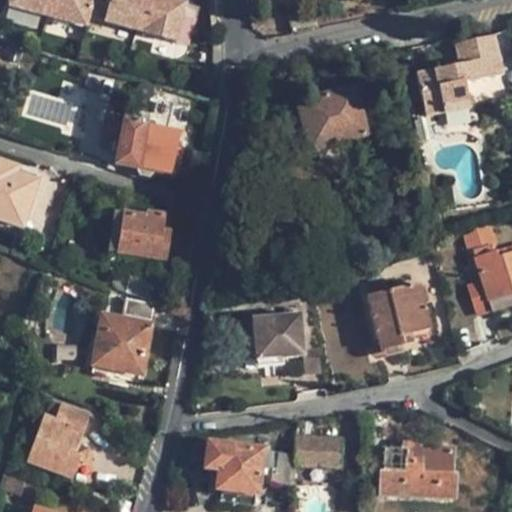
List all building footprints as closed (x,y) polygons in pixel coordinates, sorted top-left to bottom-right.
[(8,0),(7,6),(39,15),(42,0),(8,0)] [(42,0),(39,15),(52,19),(57,0),(42,0)] [(142,4),(149,6),(157,8),(158,2),(158,0),(57,0),(52,19),(86,28),(88,22),(133,34),(142,4)] [(184,8),(169,4),(158,2),(157,8),(149,6),(142,36),(141,38),(173,47),(184,8)] [(133,34),(142,36),(149,6),(142,4),(133,34)] [(288,13),(292,34),(318,28),(313,8),(288,13)] [(503,76),(493,35),(453,44),(458,65),(414,73),(424,118),(469,109),(464,84),(503,76)] [(388,56),(388,54),(386,44),(365,48),(368,60),(388,56)] [(134,79),(108,73),(104,91),(130,98),(134,79)] [(368,136),(354,85),(294,101),(308,152),(368,136)] [(126,114),(105,110),(100,135),(120,139),(117,164),(134,167),(136,176),(147,177),(152,171),(170,173),(178,131),(157,127),(158,120),(148,119),(147,124),(125,120),(126,114)] [(15,168),(0,163),(0,170),(12,175),(15,168)] [(0,170),(0,219),(19,226),(34,182),(12,175),(0,170)] [(144,215),(120,212),(115,253),(162,260),(167,230),(159,229),(161,213),(144,210),(144,215)] [(105,251),(115,253),(120,212),(110,211),(105,251)] [(473,251),(490,302),(511,295),(511,247),(496,252),(493,244),(473,251)] [(112,275),(110,287),(125,292),(126,278),(112,275)] [(125,292),(153,303),(156,282),(126,278),(125,292)] [(424,306),(420,287),(418,283),(366,297),(376,342),(379,352),(402,347),(404,347),(402,337),(412,335),(431,330),(424,306)] [(424,286),(420,287),(424,306),(429,304),(424,286)] [(511,307),(511,295),(490,302),(494,313),(511,307)] [(152,304),(130,301),(127,318),(149,323),(152,304)] [(253,320),(256,362),(303,358),(302,348),(299,316),(253,320)] [(140,375),(148,325),(99,317),(90,367),(140,375)] [(414,344),(412,335),(402,337),(404,347),(414,344)] [(403,354),(402,347),(379,352),(376,342),(370,351),(370,356),(374,360),(378,361),(403,354)] [(317,346),(302,348),(303,358),(305,374),(321,371),(317,346)] [(72,457),(75,448),(86,414),(58,404),(53,419),(41,416),(24,463),(71,479),(76,466),(78,459),(72,457)] [(295,487),(296,456),(211,445),(208,470),(222,472),(220,491),(223,492),(256,496),(259,496),(262,469),(273,471),(272,484),(295,487)] [(407,447),(406,451),(405,466),(398,466),(397,475),(385,475),(384,496),(456,499),(457,477),(453,477),(453,453),(422,452),(421,447),(407,447)] [(87,452),(75,448),(72,457),(78,459),(76,466),(82,467),(87,452)] [(385,450),(385,475),(397,475),(398,466),(405,466),(406,451),(385,450)] [(13,490),(16,481),(5,477),(2,487),(13,490)] [(255,507),(256,496),(223,492),(222,503),(255,507)]
